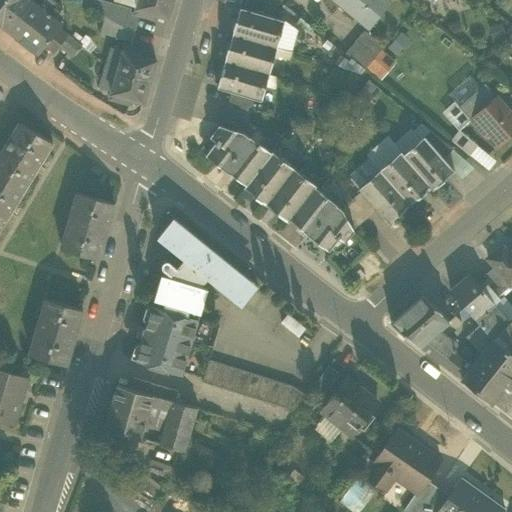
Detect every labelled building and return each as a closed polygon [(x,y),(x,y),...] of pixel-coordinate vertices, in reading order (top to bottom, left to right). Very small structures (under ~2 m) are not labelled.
[(22,14),(32,1),(30,0),(4,0),(0,6),(0,24),(6,29),(6,27),(18,11),(22,14)] [(52,0),(45,0),(40,7),(54,18),(62,8),(52,0)] [(87,0),(86,5),(98,13),(100,0),(87,0)] [(131,9),(101,0),(100,0),(98,13),(105,17),(125,28),(131,9)] [(168,18),(173,0),(138,0),(136,8),(135,10),(134,14),(139,15),(156,20),(157,15),(168,18)] [(267,15),(270,4),(256,0),(246,0),(244,9),(267,15)] [(389,3),(385,0),(335,0),(369,27),(389,3)] [(6,27),(15,35),(38,6),(32,1),(22,14),(18,11),(6,27)] [(61,24),(54,18),(40,7),(38,6),(15,35),(38,54),(45,46),(59,28),(61,24)] [(240,8),(232,34),(276,47),(280,34),(281,31),(284,20),(267,15),(244,9),(240,8)] [(135,10),(131,9),(125,28),(135,30),(139,15),(134,14),(135,10)] [(131,42),(135,30),(125,28),(105,17),(100,34),(131,42)] [(45,46),(54,53),(68,35),(59,28),(45,46)] [(232,34),(224,61),(269,74),(273,60),(274,57),(273,57),(276,47),(232,34)] [(80,46),(68,36),(59,47),(71,57),(80,46)] [(78,43),(89,52),(95,45),(85,36),(78,43)] [(365,70),(372,61),(381,50),(367,38),(351,58),(365,70)] [(106,65),(117,72),(125,45),(124,45),(122,51),(111,47),(106,65)] [(146,52),(125,45),(117,72),(149,81),(156,60),(145,57),(146,52)] [(395,61),(381,50),(372,61),(385,73),(395,61)] [(266,83),(269,74),(224,61),(223,67),(223,66),(220,75),(217,88),(231,92),(254,99),(261,101),(265,86),(265,87),(266,83)] [(108,98),(109,99),(117,72),(106,65),(99,88),(110,91),(108,98)] [(149,81),(117,72),(109,99),(131,105),(132,99),(143,102),(149,81)] [(459,107),(470,120),(496,97),(484,84),(459,107)] [(231,92),(227,103),(250,110),(254,99),(231,92)] [(511,131),(511,115),(496,97),(470,120),(484,136),(488,133),(498,144),(511,131)] [(227,103),(224,114),(247,121),(250,110),(227,103)] [(244,132),(247,121),(224,114),(221,126),(242,132),(244,133),(244,132)] [(0,153),(0,227),(53,141),(20,121),(0,153)] [(453,135),(468,152),(478,144),(463,124),(453,135)] [(205,156),(245,185),(246,185),(271,153),(271,152),(244,133),(242,132),(221,126),(219,125),(209,137),(216,142),(205,156)] [(424,136),(445,160),(453,150),(430,131),(424,136)] [(410,148),(403,154),(402,154),(430,186),(430,187),(432,190),(438,185),(444,180),(444,179),(454,171),(445,160),(424,136),(419,140),(410,148)] [(216,142),(209,137),(199,151),(205,156),(216,142)] [(243,187),(265,204),(294,168),(283,160),(280,158),(272,151),(271,152),(271,153),(246,185),(245,185),(243,187)] [(410,204),(430,187),(430,186),(402,154),(403,154),(401,151),(390,160),(387,163),(379,170),(410,204)] [(289,219),(303,201),(314,187),(315,187),(316,186),(307,179),(305,177),(294,168),(265,204),(288,222),(290,219),(289,219)] [(405,208),(410,204),(379,170),(372,176),(368,179),(358,188),(361,191),(377,209),(389,223),(399,214),(405,208)] [(336,203),(315,187),(314,187),(303,201),(313,210),(299,227),(307,233),(305,235),(329,252),(331,249),(338,239),(346,244),(346,243),(355,231),(353,230),(353,229),(341,209),(335,204),(336,203)] [(361,191),(351,200),(367,218),(377,209),(361,191)] [(60,248),(97,259),(114,203),(91,196),(77,192),(60,248)] [(353,230),(367,218),(351,200),(341,209),(353,229),(353,230)] [(290,219),(299,227),(313,210),(303,201),(289,219),(290,219)] [(157,237),(183,259),(207,278),(241,306),(257,285),(173,217),(157,237)] [(338,239),(331,249),(337,252),(342,251),(348,244),(346,243),(346,244),(338,239)] [(496,267),(510,285),(511,283),(511,249),(507,254),(503,248),(490,259),(496,267)] [(170,275),(169,276),(200,286),(207,278),(183,259),(177,267),(169,261),(167,260),(163,261),(161,264),(161,267),(163,270),(170,275)] [(486,275),(501,292),(510,285),(496,267),(486,275)] [(207,288),(200,286),(169,276),(161,274),(154,299),(165,302),(163,308),(152,305),(152,306),(197,320),(198,320),(198,319),(186,315),(188,309),(200,313),(207,288)] [(480,325),(491,338),(508,323),(506,321),(493,306),(498,301),(487,288),(483,292),(469,276),(451,291),(480,325)] [(390,323),(420,347),(438,330),(447,321),(422,295),(390,323)] [(511,306),(503,296),(498,301),(493,306),(506,321),(511,316),(511,306)] [(29,354),(66,365),(82,310),(45,299),(29,354)] [(135,361),(181,374),(198,320),(197,320),(152,306),(146,326),(145,326),(145,327),(143,328),(140,338),(141,340),(141,341),(135,361)] [(466,337),(481,354),(492,340),(493,340),(491,338),(480,325),(466,337)] [(420,347),(462,379),(471,367),(450,350),(455,344),(438,330),(420,347)] [(511,336),(503,348),(511,355),(511,336)] [(511,375),(511,355),(503,348),(492,340),(481,354),(471,367),(462,379),(491,402),(504,387),(507,390),(511,383),(511,377),(511,375)] [(286,409),(295,415),(308,396),(293,386),(209,360),(202,382),(286,409)] [(314,386),(329,399),(345,379),(328,365),(314,386)] [(0,418),(13,423),(20,402),(17,401),(20,390),(23,391),(27,379),(0,370),(0,418)] [(320,410),(353,436),(378,405),(358,388),(359,387),(347,377),(345,379),(329,399),(320,410)] [(172,401),(174,402),(178,391),(133,378),(130,388),(153,395),(172,401)] [(105,426),(140,437),(142,429),(153,395),(130,388),(117,384),(105,426)] [(149,424),(164,429),(172,401),(153,395),(142,429),(147,431),(149,424)] [(174,402),(172,401),(164,429),(159,443),(161,444),(184,451),(197,408),(174,402)] [(416,491),(418,492),(426,480),(441,460),(398,429),(374,462),(375,462),(366,475),(386,489),(395,476),(416,491)] [(161,444),(154,467),(177,474),(184,451),(161,444)] [(147,474),(167,482),(173,469),(153,461),(147,474)] [(131,484),(165,511),(178,511),(189,499),(147,465),(131,484)] [(502,511),(505,509),(461,478),(448,495),(436,511),(502,511)] [(402,511),(421,511),(438,487),(426,480),(418,492),(416,491),(402,511)] [(436,511),(448,495),(438,487),(421,511),(436,511)]
